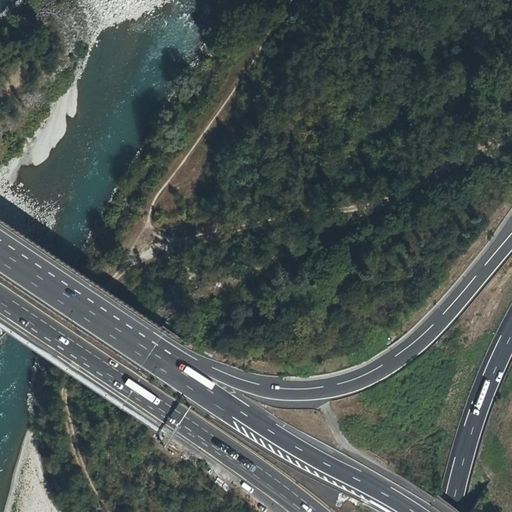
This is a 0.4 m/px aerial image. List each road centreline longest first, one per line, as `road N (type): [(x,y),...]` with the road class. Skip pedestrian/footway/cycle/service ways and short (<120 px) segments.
road 1 (motorway): [(511,244),(403,357),(365,380),(313,394),(271,394),(216,377),(0,246)]
road 2 (motorway): [(412,511),(149,355),(0,253)]
road 3 (track): [(511,140),(363,210),(192,237),(135,235)]
road 4 (track): [(135,235),(61,395),(105,511)]
road 5 (motorway): [(0,301),(227,452)]
road 6 (track): [(363,210),(215,291),(169,307)]
road 7 (motorway): [(511,337),(482,401),(453,511)]
